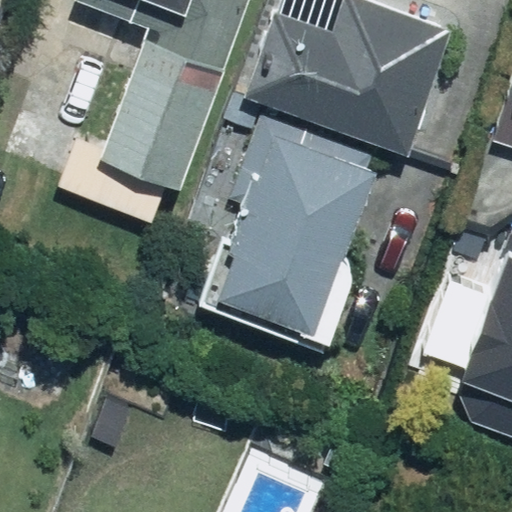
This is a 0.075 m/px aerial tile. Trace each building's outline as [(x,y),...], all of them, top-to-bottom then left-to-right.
[(114,0),(141,10),(94,135),(72,126),(54,176),(149,211),(165,168),(173,171),(236,0),(114,0)] [(282,0),(266,0),(237,79),(401,139),(445,16),(399,0),(332,0),(327,16),(282,0)] [(511,55),(489,131),(511,137),(511,55)] [(371,144),(258,103),(228,186),(238,190),(206,276),(309,314),(371,144)] [(511,220),(503,224),(454,360),(459,362),(452,381),(468,410),(511,426),(511,220)]
